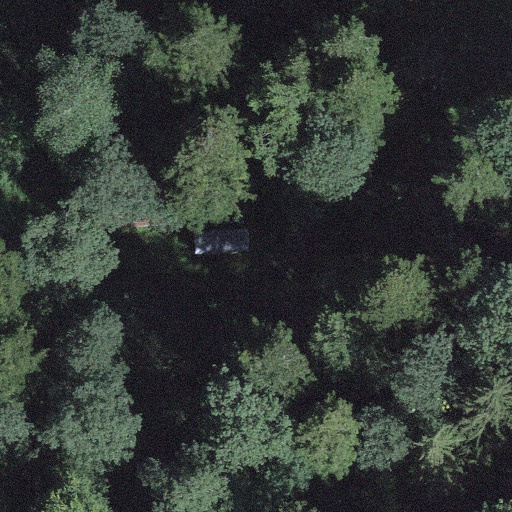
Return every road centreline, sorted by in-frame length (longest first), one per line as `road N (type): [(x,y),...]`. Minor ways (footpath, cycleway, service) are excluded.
road 1 (track): [(0,220),(60,244),(167,267),(283,276),(383,270),(511,246)]
road 2 (track): [(511,76),(283,276)]
